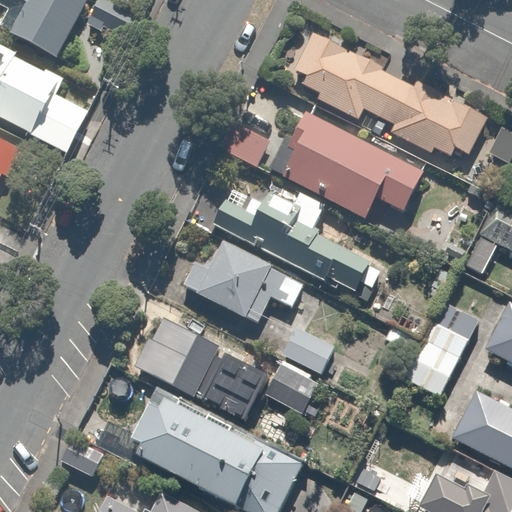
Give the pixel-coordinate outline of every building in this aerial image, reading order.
[(89,2),(85,0),(0,0),(0,8),(16,17),(7,33),(58,60),(89,2)] [(458,105),(462,98),(422,76),(415,90),(374,68),(382,54),(348,34),(340,48),(312,33),(290,71),(304,79),(297,91),(355,123),(362,111),(390,127),(388,131),(448,165),(454,153),(462,158),(484,119),(458,105)] [(61,78),(0,48),(0,122),(66,155),(87,112),(53,95),(61,78)] [(239,108),(219,149),(365,222),(375,203),(401,216),(424,169),(306,110),(293,135),(239,108)] [(0,185),(17,152),(0,142),(0,185)] [(230,188),(210,226),(319,285),(322,278),(363,300),(384,261),(314,223),(323,206),(298,193),(291,204),(269,192),(262,205),(230,188)] [(511,213),(487,203),(458,266),(480,277),(494,246),(511,254),(511,213)] [(222,242),(210,265),(195,257),(180,286),(257,327),(271,302),(290,313),(304,286),(222,242)] [(511,306),(507,304),(481,353),(511,369),(511,306)] [(393,330),(386,344),(404,353),(392,378),(435,398),(473,322),(438,305),(420,343),(393,330)] [(158,321),(134,367),(221,413),(233,390),(251,399),(262,379),(233,363),(239,351),(211,336),(206,346),(158,321)] [(297,326),(282,356),(319,376),(335,345),(297,326)] [(316,383),(280,365),(263,398),(300,416),(316,383)] [(511,412),(473,393),(448,441),(511,474),(511,412)] [(161,399),(156,408),(145,402),(124,444),(135,450),(130,460),(233,511),(273,511),(297,466),(161,399)] [(102,454),(70,437),(57,462),(89,479),(102,454)] [(511,511),(511,483),(493,473),(481,495),(437,472),(416,511),(511,511)] [(131,511),(105,498),(97,511),(194,511),(160,495),(151,511),(131,511)]
